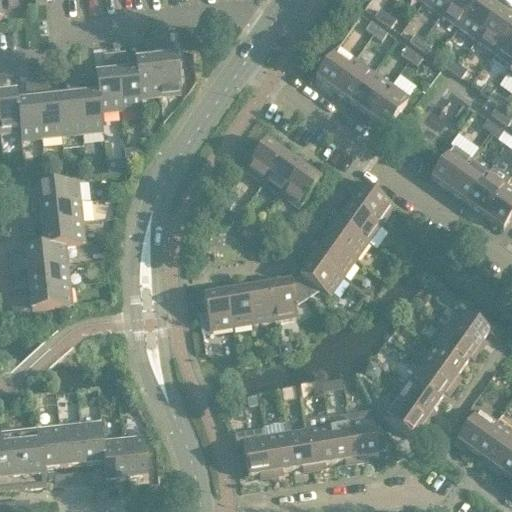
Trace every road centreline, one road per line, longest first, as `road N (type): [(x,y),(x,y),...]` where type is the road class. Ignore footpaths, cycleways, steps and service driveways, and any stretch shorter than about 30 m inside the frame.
road 1 (tertiary): [(199,511),(184,440),(152,369),(144,261),(155,202),(241,70)]
road 2 (residential): [(241,70),(511,263)]
road 3 (residential): [(59,32),(237,12),(273,27)]
road 4 (residential): [(308,511),(394,496),(419,498),(435,511)]
